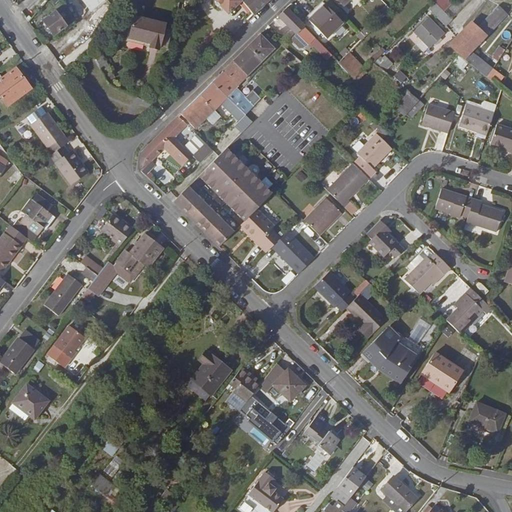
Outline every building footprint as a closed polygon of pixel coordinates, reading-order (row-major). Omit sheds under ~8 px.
[(241,0),(214,0),(228,14),(242,1),(241,0)] [(241,0),(253,15),(267,2),(265,0),(241,0)] [(447,0),(436,0),(428,8),(446,26),(452,19),(444,11),(452,4),(447,0)] [(324,4),(309,20),(327,38),(343,23),(324,4)] [(386,5),(380,11),(385,16),(391,10),(386,5)] [(465,60),(472,52),(506,15),(497,7),(477,27),(471,22),(448,46),(458,55),(465,60)] [(287,8),(279,16),(308,45),(316,38),(287,8)] [(56,11),(43,21),(54,36),(67,26),(56,11)] [(135,16),(129,38),(151,43),(150,47),(159,50),(166,23),(135,16)] [(413,32),(421,40),(429,47),(430,48),(445,33),(429,17),(413,32)] [(236,105),(238,107),(245,115),(261,99),(262,99),(253,90),(246,96),(237,87),(275,49),(261,34),(212,82),(227,97),(236,105)] [(303,50),(308,45),(297,35),(293,40),(292,43),(301,51),(303,50)] [(318,40),(313,45),(320,52),(325,48),(318,40)] [(423,53),(429,47),(421,40),(416,45),(423,53)] [(382,47),(370,59),(374,62),(385,50),(382,47)] [(498,48),(491,57),(498,61),(504,52),(498,48)] [(99,49),(91,53),(107,82),(115,78),(99,49)] [(365,68),(361,65),(348,52),(339,62),(355,78),(365,68)] [(472,52),(465,60),(487,77),(493,68),(472,52)] [(375,62),(379,67),(385,61),(381,56),(375,62)] [(458,56),(452,63),(461,70),(467,64),(458,56)] [(371,62),(367,59),(361,65),(365,68),(371,62)] [(16,68),(2,78),(0,79),(0,96),(7,106),(32,89),(16,68)] [(493,68),(487,77),(498,86),(504,77),(493,68)] [(400,70),(394,77),(401,83),(407,77),(400,70)] [(229,113),(236,105),(227,97),(212,82),(199,94),(214,109),(220,104),(229,113)] [(158,88),(152,86),(148,102),(155,105),(158,88)] [(405,116),(407,113),(418,101),(406,90),(393,106),(405,116)] [(275,93),(269,98),(273,102),(278,96),(275,93)] [(195,128),(214,109),(199,94),(180,113),(195,128)] [(419,100),(418,101),(407,113),(412,118),(425,105),(419,100)] [(500,100),(498,107),(506,109),(508,102),(500,100)] [(467,102),(466,104),(494,113),(497,106),(482,101),(481,106),(467,102)] [(428,104),(421,125),(448,133),(451,124),(455,112),(428,104)] [(477,129),(488,132),(494,113),(466,104),(464,109),(456,107),(455,112),(451,124),(458,127),(459,126),(476,132),(477,129)] [(229,113),(231,114),(238,107),(236,105),(229,113)] [(238,107),(231,114),(239,122),(246,115),(245,115),(238,107)] [(30,125),(51,154),(64,146),(67,143),(69,142),(47,112),(30,125)] [(246,115),(239,122),(235,126),(242,133),(253,122),(246,115)] [(398,115),(392,122),(396,124),(402,118),(398,115)] [(178,116),(165,128),(174,137),(187,125),(178,116)] [(374,122),(371,126),(383,138),(388,133),(381,128),(374,122)] [(511,128),(497,124),(490,145),(502,149),(502,150),(511,153),(511,128)] [(165,128),(141,153),(141,154),(140,158),(139,161),(139,165),(140,170),(140,171),(146,176),(156,166),(151,161),(163,149),(168,150),(183,165),(193,156),(206,144),(196,134),(184,147),(174,137),(165,128)] [(353,164),(369,179),(376,172),(373,169),(392,149),(376,133),(356,153),(360,157),(353,164)] [(206,144),(193,156),(200,163),(213,150),(206,144)] [(64,146),(51,154),(50,156),(71,186),(89,172),(71,148),(68,151),(64,146)] [(244,222),(257,209),(272,193),(227,148),(199,176),(244,222)] [(0,174),(8,161),(0,155),(0,174)] [(348,200),(369,179),(353,164),(353,163),(326,190),(344,208),(350,202),(348,200)] [(302,183),(308,177),(300,170),(295,176),(302,183)] [(193,207),(186,215),(219,247),(234,232),(188,186),(173,202),(179,208),(186,201),(193,207)] [(468,217),(474,199),(467,197),(467,196),(442,188),(435,209),(450,214),(450,215),(460,218),(461,215),(468,217)] [(33,199),(48,212),(53,205),(37,193),(33,199)] [(12,227),(27,238),(33,242),(44,228),(46,230),(56,218),(48,212),(33,199),(31,198),(21,212),(25,215),(20,222),(17,220),(12,227)] [(326,198),(303,220),(319,236),(342,213),(326,198)] [(474,199),(468,217),(466,222),(496,232),(503,211),(481,204),(482,201),(474,199)] [(186,201),(179,208),(186,215),(193,207),(186,201)] [(272,247),(281,238),(272,229),(275,227),(257,209),(244,222),(240,227),(248,235),(250,233),(268,251),(271,248),(272,247)] [(114,213),(100,231),(119,246),(133,228),(114,213)] [(383,228),(385,225),(380,220),(367,234),(372,239),(369,242),(384,257),(390,251),(396,257),(404,250),(387,232),(383,228)] [(464,229),(466,222),(460,220),(458,227),(464,229)] [(0,269),(2,272),(27,238),(12,227),(10,225),(0,237),(0,269)] [(288,231),(281,238),(272,247),(299,274),(314,258),(288,231)] [(266,253),(268,251),(250,233),(248,235),(266,253)] [(115,263),(121,268),(135,279),(145,266),(148,268),(163,249),(144,234),(129,253),(125,249),(114,262),(115,263)] [(415,291),(415,290),(419,294),(431,283),(442,273),(444,274),(444,275),(451,268),(435,253),(430,259),(427,256),(404,280),(412,287),(415,290),(415,291)] [(81,262),(98,275),(103,269),(86,256),(81,262)] [(103,269),(98,275),(96,276),(102,281),(114,266),(108,261),(103,269)] [(102,281),(108,285),(117,273),(121,268),(115,263),(114,266),(102,281)] [(81,273),(93,282),(96,276),(97,275),(86,267),(81,273)] [(121,268),(117,273),(131,284),(135,279),(121,268)] [(338,305),(336,307),(342,312),(346,308),(349,305),(355,299),(349,294),(351,292),(330,271),(317,285),(338,305)] [(442,273),(431,283),(433,286),(444,275),(444,274),(442,273)] [(67,274),(43,305),(59,316),(83,285),(67,274)] [(108,285),(102,281),(96,276),(93,282),(87,289),(99,297),(108,285)] [(363,319),(360,322),(359,324),(371,336),(387,320),(367,300),(377,290),(370,283),(355,299),(349,305),(363,319)] [(335,308),(336,307),(338,305),(317,285),(314,287),(335,308)] [(470,288),(454,305),(458,308),(446,320),(461,334),(483,311),(486,314),(492,309),(470,288)] [(349,305),(346,308),(360,322),(363,319),(349,305)] [(53,347),(73,359),(86,337),(67,325),(53,347)] [(387,327),(363,352),(374,363),(379,368),(402,382),(410,370),(407,368),(415,356),(396,344),(399,339),(387,327)] [(24,330),(19,338),(18,337),(0,361),(0,362),(16,375),(34,350),(34,349),(39,341),(24,330)] [(51,350),(43,361),(53,367),(61,356),(51,350)] [(211,359),(212,358),(206,353),(200,361),(203,364),(191,379),(211,395),(231,371),(223,364),(221,366),(211,359)] [(435,353),(421,374),(449,393),(463,372),(435,353)] [(379,368),(374,363),(369,368),(375,373),(379,368)] [(246,373),(248,370),(242,367),(228,384),(235,389),(232,392),(246,402),(260,384),(255,380),(246,373)] [(272,385),(290,402),(306,386),(288,369),(272,385)] [(256,377),(248,370),(246,373),(255,380),(256,377)] [(34,419),(49,401),(26,384),(12,403),(13,403),(28,415),(34,419)] [(263,387),(254,397),(261,402),(270,392),(263,387)] [(477,402),(468,422),(497,433),(505,414),(477,402)] [(28,415),(13,403),(9,409),(24,420),(28,415)] [(289,419),(294,423),(299,416),(294,412),(289,419)] [(319,413),(313,421),(322,428),(328,420),(319,413)] [(319,446),(318,447),(330,456),(337,446),(335,445),(339,439),(329,431),(328,432),(322,428),(313,421),(304,414),(295,427),(303,433),(319,446)] [(290,428),(294,423),(289,419),(285,415),(281,421),(290,428)] [(235,425),(228,430),(232,437),(239,432),(235,425)] [(298,440),(303,433),(295,427),(290,433),(298,440)] [(101,449),(112,457),(125,440),(114,432),(101,449)] [(116,456),(104,471),(112,478),(125,463),(116,456)] [(125,475),(129,469),(124,466),(120,472),(125,475)] [(337,488),(350,498),(351,498),(366,477),(353,467),(337,488)] [(265,471),(248,494),(271,511),(273,511),(283,499),(274,492),(276,488),(271,485),(275,480),(265,471)] [(100,474),(88,490),(114,510),(122,501),(112,493),(117,487),(100,474)] [(393,476),(380,489),(387,495),(383,499),(395,511),(405,511),(418,499),(393,476)] [(337,488),(331,496),(344,506),(350,498),(337,488)] [(351,498),(350,498),(344,506),(341,510),(344,511),(350,511),(358,503),(351,498)]
